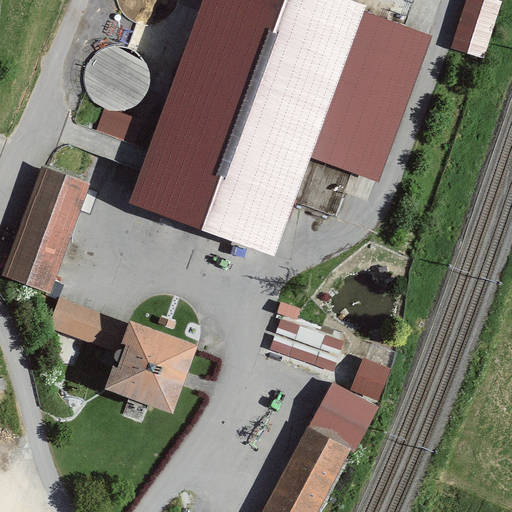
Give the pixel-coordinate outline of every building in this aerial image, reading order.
[(200,0),(194,20),(128,193),(271,258),(310,154),(382,183),(428,34),(329,0),(200,0)] [(87,189),(37,174),(2,280),(55,301),(87,189)] [(50,322),(90,338),(102,308),(62,292),(50,322)] [(104,311),(92,338),(113,346),(124,319),(104,311)] [(269,345),(332,368),(344,337),(281,314),(269,345)] [(200,351),(125,322),(108,387),(175,419),(200,351)] [(376,414),(325,385),(267,511),(320,511),(349,448),(376,414)]
